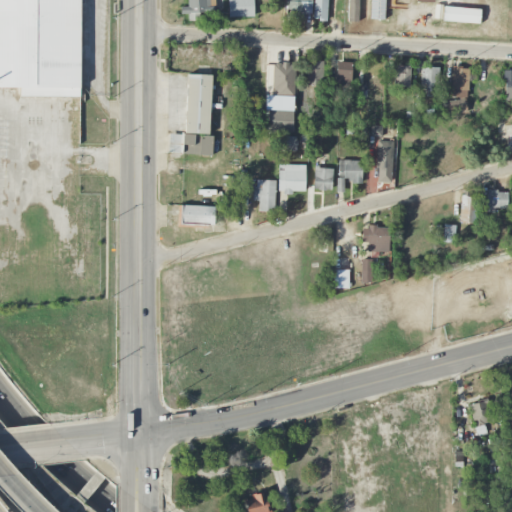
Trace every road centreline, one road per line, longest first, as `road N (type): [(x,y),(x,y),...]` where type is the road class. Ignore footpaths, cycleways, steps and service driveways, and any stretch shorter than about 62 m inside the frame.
road 1 (secondary): [(141,0),(139,434)]
road 2 (residential): [(511,170),(139,266)]
road 3 (secondary): [(511,347),(266,413),(139,434)]
road 4 (residential): [(511,54),(141,32)]
road 5 (motorway): [(120,511),(67,470),(0,393)]
